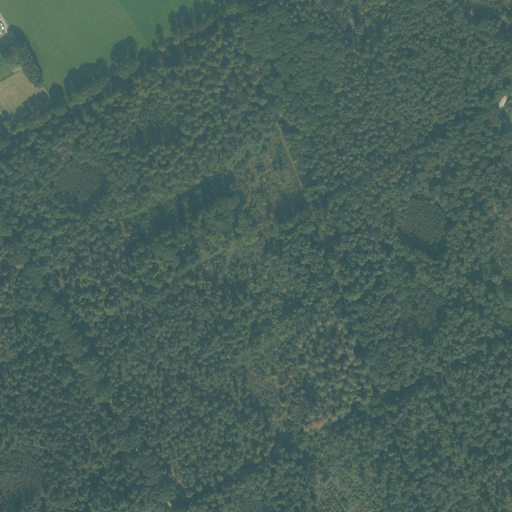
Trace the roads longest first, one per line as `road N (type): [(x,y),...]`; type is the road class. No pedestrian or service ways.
road 1 (track): [(422,511),(233,8)]
road 2 (track): [(511,332),(170,505)]
road 3 (track): [(0,144),(247,0)]
road 4 (track): [(310,511),(190,271)]
road 5 (track): [(66,336),(174,511)]
road 6 (track): [(190,271),(66,336)]
road 7 (track): [(307,204),(190,271)]
road 8 (track): [(0,220),(66,336)]
